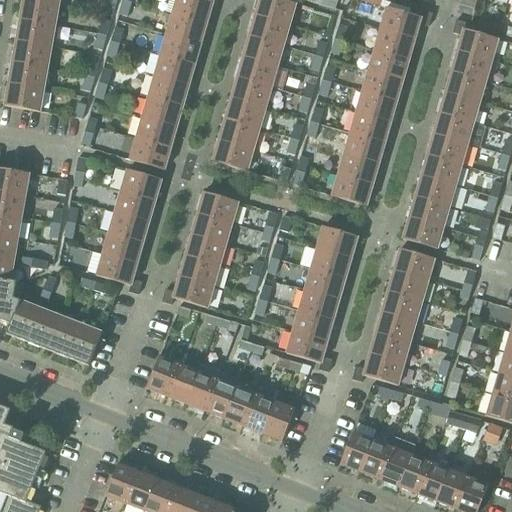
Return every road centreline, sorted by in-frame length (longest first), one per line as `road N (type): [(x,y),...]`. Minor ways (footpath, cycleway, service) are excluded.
road 1 (tertiary): [(300,492),(107,416)]
road 2 (residential): [(300,492),(343,374)]
